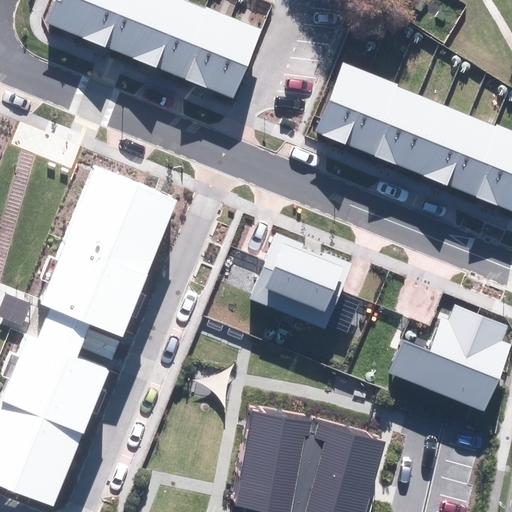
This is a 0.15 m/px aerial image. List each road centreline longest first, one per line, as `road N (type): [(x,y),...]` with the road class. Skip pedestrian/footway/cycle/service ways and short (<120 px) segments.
road 1 (residential): [(224,152),(77,511)]
road 2 (residential): [(511,266),(224,152)]
road 3 (residential): [(224,152),(0,59)]
road 4 (residential): [(285,0),(224,152)]
